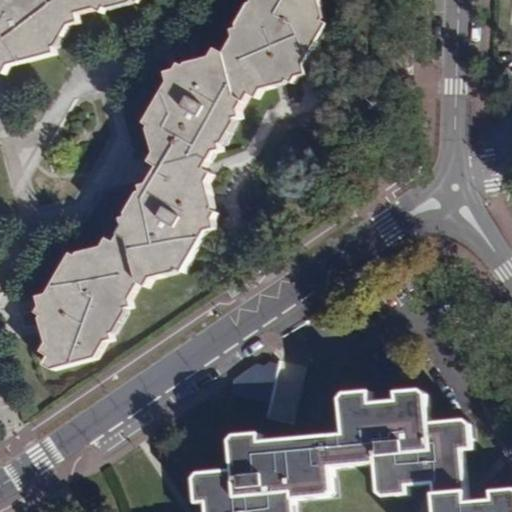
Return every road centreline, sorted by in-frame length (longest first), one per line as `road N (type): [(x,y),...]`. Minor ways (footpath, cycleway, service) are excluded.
road 1 (residential): [(451,191),(0,485)]
road 2 (residential): [(453,0),(451,191)]
